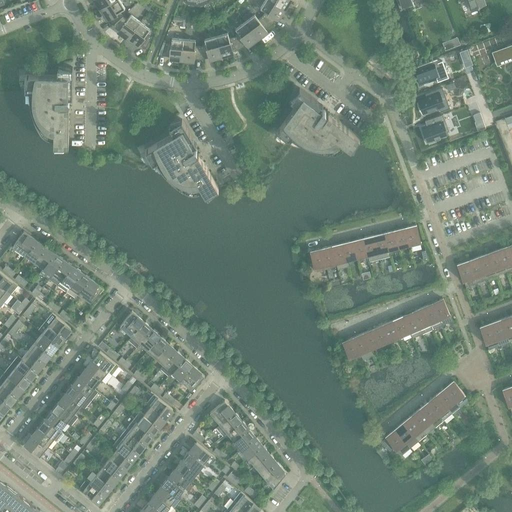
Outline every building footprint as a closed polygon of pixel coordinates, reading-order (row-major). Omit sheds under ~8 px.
[(94,0),(100,9),(115,0),(94,0)] [(107,19),(109,18),(113,25),(123,16),(120,11),(125,8),(120,0),(115,0),(100,9),(107,19)] [(270,0),(265,0),(260,8),(265,11),(263,15),(273,25),(277,18),(279,19),(285,9),(270,0)] [(270,0),(285,9),(290,0),(270,0)] [(399,0),(403,8),(404,8),(403,6),(412,3),(413,7),(414,6),(412,2),(415,1),(416,2),(422,0),(399,0)] [(467,0),(471,10),(486,4),(483,0),(467,0)] [(127,19),(123,16),(113,25),(119,30),(118,32),(128,39),(140,22),(131,14),(127,19)] [(245,21),(258,39),(267,31),(266,30),(273,25),(263,15),(262,16),(258,19),(255,14),(254,15),(245,21)] [(181,22),(180,28),(185,28),(186,18),(181,17),(174,16),(173,21),(181,22)] [(245,21),(235,29),(239,33),(234,37),(240,49),(247,44),(248,46),(258,39),(245,21)] [(147,33),(150,29),(140,22),(128,39),(137,46),(139,44),(146,49),(152,37),(147,33)] [(234,37),(229,38),(228,32),(216,36),(222,56),(233,53),(233,51),(240,49),(234,37)] [(216,36),(204,39),(206,44),(201,46),(202,59),(210,57),(210,60),(222,56),(216,36)] [(170,56),(170,59),(182,60),(184,38),(172,37),(171,43),(165,42),(161,55),(170,56)] [(457,37),(442,43),(445,49),(445,50),(460,44),(457,37)] [(195,45),(196,40),(184,38),(182,60),(194,61),(194,59),(202,59),(201,46),(195,45)] [(511,44),(494,51),(496,57),(498,62),(499,62),(511,56),(511,44)] [(467,49),(460,52),(461,56),(462,56),(464,62),(471,59),(467,49)] [(417,70),(415,71),(419,81),(421,84),(427,82),(436,79),(437,79),(438,81),(440,80),(440,81),(449,78),(442,61),(440,62),(438,63),(437,60),(437,59),(417,66),(418,67),(418,66),(418,67),(419,69),(417,70)] [(44,133),(46,135),(47,135),(50,136),(54,137),(54,141),(69,145),(69,106),(63,106),(63,97),(72,97),(73,67),(58,71),(58,75),(25,74),(25,90),(29,90),(29,92),(29,93),(29,95),(29,96),(30,100),(31,106),(32,110),(33,114),(35,119),(36,120),(36,122),(37,123),(38,125),(39,128),(41,130),(41,131),(42,131),(44,133)] [(328,151),(330,151),(332,151),(333,150),(335,150),(337,150),(339,149),(342,146),(344,143),(348,147),(360,137),(328,113),(325,118),(318,113),(323,105),(300,88),(294,102),(297,104),(277,130),(289,140),(292,136),(293,137),(294,138),(295,139),(296,140),(300,142),(303,143),(307,145),(310,146),(313,147),(317,148),(320,149),(324,150),(326,150),(328,151)] [(436,109),(439,108),(440,110),(441,112),(450,108),(445,93),(444,90),(443,88),(425,94),(426,97),(419,99),(419,100),(424,113),(431,111),(436,109)] [(435,139),(440,138),(448,135),(447,132),(449,131),(449,132),(450,132),(443,114),(425,121),(426,123),(427,126),(423,128),(428,141),(428,142),(435,139)] [(153,163),(157,161),(164,171),(169,177),(175,181),(180,186),(187,189),(195,191),(202,189),(204,192),(219,188),(199,154),(194,157),(189,149),(197,144),(182,119),(171,130),(173,133),(145,150),(153,163)] [(412,246),(421,243),(416,225),(405,227),(411,248),(413,248),(412,246)] [(409,249),(411,248),(405,227),(395,230),(400,249),(408,247),(409,249)] [(391,251),(400,249),(395,230),(384,233),(390,254),(392,253),(391,251)] [(24,231),(13,247),(26,256),(37,240),(24,231)] [(390,256),(390,254),(384,233),(374,235),(380,259),(390,256)] [(370,261),(380,259),(374,235),(364,238),(369,259),(370,261)] [(367,259),(369,259),(364,238),(353,240),(358,259),(366,257),(367,259)] [(34,262),(45,246),(37,240),(26,256),(34,262)] [(349,261),(358,259),(353,240),(343,243),(348,264),(350,264),(349,261)] [(349,267),(348,264),(343,243),(332,246),(337,264),(338,269),(349,267)] [(43,268),(54,253),(45,246),(34,262),(43,268)] [(328,267),(337,264),(332,246),(322,248),(327,269),(329,269),(328,267)] [(507,272),(511,270),(511,254),(509,246),(499,249),(507,272)] [(324,268),(325,270),(327,269),(322,248),(311,251),(315,270),(324,268)] [(497,276),(507,272),(499,249),(489,253),(497,276)] [(43,268),(40,272),(49,279),(52,275),(63,259),(54,253),(43,268)] [(487,280),(497,276),(489,253),(478,257),(487,280)] [(477,283),(487,280),(478,257),(468,260),(477,283)] [(61,281),(72,265),(63,259),(52,275),(49,279),(58,285),(61,281)] [(465,284),(466,287),(477,283),(468,260),(458,264),(465,284)] [(12,277),(16,272),(7,264),(3,269),(12,277)] [(72,265),(61,281),(58,285),(67,291),(70,287),(81,272),(72,265)] [(18,285),(13,281),(0,270),(0,285),(11,294),(18,285)] [(78,293),(89,278),(81,272),(70,287),(67,291),(75,297),(78,293)] [(18,274),(15,279),(20,283),(23,278),(18,274)] [(24,286),(28,282),(23,278),(20,283),(24,286)] [(91,302),(103,288),(89,278),(78,293),(91,302)] [(11,294),(0,285),(0,299),(4,303),(11,294)] [(35,288),(32,292),(37,296),(40,291),(35,288)] [(41,300),(45,295),(40,291),(37,296),(41,300)] [(30,301),(25,297),(21,303),(26,306),(30,301)] [(443,298),(433,303),(442,325),(443,325),(453,321),(451,316),(443,298)] [(51,300),(47,305),(52,309),(56,304),(51,300)] [(36,306),(32,303),(28,308),(32,311),(36,306)] [(432,329),(442,325),(433,303),(423,307),(432,329)] [(57,313),(61,308),(56,304),(52,309),(57,313)] [(422,334),(432,329),(423,307),(413,311),(422,334)] [(73,317),(63,309),(59,314),(69,322),(73,317)] [(132,311),(120,326),(132,336),(145,322),(132,311)] [(413,338),(422,334),(413,311),(403,316),(411,333),(413,338)] [(45,321),(49,325),(64,337),(71,328),(56,316),(52,313),(45,321)] [(12,314),(8,319),(12,323),(16,318),(12,314)] [(511,317),(511,315),(501,319),(509,342),(511,340),(511,317)] [(403,337),(411,333),(403,316),(393,320),(402,340),(403,339),(403,337)] [(501,345),(509,342),(501,319),(491,323),(500,349),(502,348),(501,345)] [(23,323),(18,320),(14,325),(19,328),(23,323)] [(400,341),(402,340),(393,320),(383,324),(391,342),(399,339),(400,341)] [(38,330),(42,333),(57,345),(64,337),(49,325),(45,321),(38,330)] [(140,343),(153,329),(145,322),(132,336),(129,340),(137,347),(140,343)] [(498,346),(499,349),(500,349),(491,323),(480,327),(487,345),(489,349),(498,346)] [(383,345),(391,342),(383,324),(373,328),(382,348),(384,348),(383,345)] [(380,349),(382,348),(373,328),(363,333),(371,351),(371,350),(379,347),(380,349)] [(148,351),(161,336),(153,329),(140,343),(148,351)] [(57,345),(42,333),(35,342),(50,354),(57,345)] [(371,350),(371,351),(363,333),(353,337),(362,357),(363,359),(373,355),(371,350)] [(156,358),(169,344),(161,336),(148,351),(156,358)] [(9,340),(5,337),(1,342),(5,345),(9,340)] [(359,356),(360,358),(362,357),(353,337),(343,342),(351,359),(359,356)] [(50,354),(35,342),(29,350),(44,362),(50,354)] [(164,365),(177,351),(169,344),(156,358),(164,365)] [(120,355),(110,347),(106,352),(116,360),(120,355)] [(44,362),(29,350),(22,358),(37,370),(44,362)] [(119,366),(115,363),(100,351),(93,359),(108,371),(112,375),(119,366)] [(169,376),(172,372),(185,358),(177,351),(164,365),(161,369),(169,376)] [(11,364),(30,379),(37,370),(22,358),(18,355),(11,364)] [(121,357),(118,361),(123,365),(126,361),(121,357)] [(180,379),(193,365),(185,358),(172,372),(180,379)] [(93,359),(86,368),(101,380),(106,384),(112,375),(108,371),(93,359)] [(127,369),(131,364),(126,361),(123,365),(127,369)] [(23,387),(30,379),(11,364),(4,372),(23,387)] [(192,390),(205,376),(193,365),(180,379),(192,390)] [(101,380),(86,368),(79,376),(94,388),(101,380)] [(137,369),(134,374),(138,378),(142,373),(137,369)] [(0,382),(17,396),(23,387),(4,372),(0,377),(0,382)] [(143,382),(147,377),(142,373),(138,378),(143,382)] [(94,388),(79,376),(73,385),(91,400),(98,392),(94,388)] [(133,383),(128,380),(124,385),(129,388),(133,383)] [(469,399),(466,395),(454,380),(445,388),(460,406),(469,399)] [(142,384),(138,381),(131,390),(135,394),(139,389),(137,387),(138,385),(141,386),(142,384)] [(0,396),(10,404),(17,396),(0,382),(0,396)] [(154,383),(150,387),(155,391),(159,387),(154,383)] [(91,400),(73,385),(66,393),(81,405),(85,408),(91,400)] [(121,389),(125,393),(129,388),(124,385),(121,389)] [(510,407),(511,412),(511,411),(511,385),(503,389),(510,407)] [(160,395),(164,391),(159,387),(155,391),(160,395)] [(452,413),(460,406),(445,388),(436,394),(449,409),(452,413)] [(127,395),(132,398),(135,394),(131,390),(127,395)] [(176,400),(166,392),(162,397),(172,404),(176,400)] [(74,414),(81,405),(66,393),(59,402),(74,414)] [(147,403),(151,406),(166,418),(173,409),(158,397),(154,394),(147,403)] [(452,413),(449,409),(436,394),(428,401),(444,420),(452,413)] [(0,410),(3,413),(10,404),(0,396),(0,410)] [(119,400),(115,397),(111,402),(115,405),(119,400)] [(225,400),(221,404),(210,412),(220,424),(235,412),(225,400)] [(435,427),(444,420),(428,401),(420,408),(432,423),(435,427)] [(74,414),(59,402),(52,410),(67,422),(71,425),(78,417),(74,414)] [(126,406),(122,402),(118,407),(122,411),(126,406)] [(166,418),(151,406),(144,414),(142,413),(159,426),(166,418)] [(114,412),(118,415),(122,411),(118,407),(114,412)] [(435,427),(432,423),(420,408),(412,415),(427,434),(435,427)] [(67,422),(52,410),(46,419),(60,431),(67,422)] [(142,413),(140,411),(133,419),(152,435),(159,426),(142,413)] [(242,420),(235,412),(220,424),(220,425),(216,428),(223,436),(227,433),(242,420)] [(106,417),(101,414),(97,419),(102,422),(106,417)] [(419,441),(427,434),(412,415),(403,422),(416,437),(419,441)] [(464,419),(470,426),(473,423),(468,416),(464,419)] [(65,434),(60,431),(46,419),(39,427),(54,439),(58,442),(65,434)] [(93,423),(98,427),(102,422),(97,419),(93,423)] [(113,423),(108,419),(104,424),(109,428),(113,423)] [(146,443),(152,435),(133,419),(127,428),(146,443)] [(249,429),(242,420),(227,433),(234,441),(249,429)] [(419,441),(416,437),(403,422),(395,429),(409,446),(409,445),(410,448),(419,441)] [(100,428),(105,432),(109,428),(104,424),(100,428)] [(54,439),(39,427),(32,436),(47,448),(54,439)] [(139,452),(146,443),(127,428),(120,437),(139,452)] [(256,437),(249,429),(234,441),(241,449),(256,437)] [(409,446),(395,429),(386,436),(387,438),(391,442),(399,451),(402,455),(410,448),(409,445),(409,446)] [(196,430),(192,435),(197,439),(200,434),(196,430)] [(92,434),(88,431),(84,436),(88,439),(92,434)] [(200,434),(197,439),(202,442),(205,438),(200,434)] [(25,444),(40,456),(47,448),(32,436),(25,444)] [(80,440),(84,444),(88,439),(84,436),(80,440)] [(99,440),(94,436),(91,441),(95,444),(99,440)] [(132,460),(139,452),(120,437),(113,445),(117,448),(132,460)] [(263,445),(256,437),(241,449),(248,458),(263,445)] [(387,438),(382,442),(386,446),(391,442),(387,438)] [(87,446),(91,449),(95,444),(91,441),(87,446)] [(204,463),(209,467),(216,457),(212,454),(197,442),(189,451),(204,463)] [(270,454),(263,445),(248,458),(255,466),(270,454)] [(217,447),(213,452),(218,455),(221,451),(217,447)] [(78,451),(74,448),(70,452),(75,456),(78,451)] [(110,457),(125,469),(132,460),(117,448),(110,457)] [(189,451),(183,459),(198,471),(204,463),(189,451)] [(223,459),(226,455),(221,451),(218,455),(223,459)] [(85,457),(81,453),(77,458),(81,461),(85,457)] [(106,454),(100,462),(103,465),(118,477),(125,469),(110,457),(106,454)] [(277,462),(270,454),(255,466),(262,474),(277,462)] [(73,462),(78,466),(81,461),(77,458),(73,462)] [(198,471),(183,459),(176,468),(191,480),(198,471)] [(236,469),(239,465),(234,461),(231,466),(236,469)] [(262,474),(274,488),(286,473),(277,462),(262,474)] [(97,474),(112,486),(118,477),(103,465),(97,474)] [(230,468),(225,465),(221,470),(226,473),(230,468)] [(59,466),(56,470),(61,474),(64,469),(59,466)] [(191,480),(176,468),(169,476),(184,488),(191,480)] [(68,480),(71,475),(66,471),(63,476),(68,480)] [(231,472),(227,477),(232,480),(235,476),(231,472)] [(112,486),(97,474),(90,482),(105,494),(112,486)] [(184,488),(169,476),(162,485),(177,497),(184,488)] [(237,484),(240,480),(235,476),(232,480),(237,484)] [(220,481),(215,477),(211,482),(216,486),(220,481)] [(83,491),(98,503),(105,494),(90,482),(86,479),(79,488),(83,491)] [(208,487),(212,491),(216,486),(211,482),(208,487)] [(227,486),(222,483),(218,488),(223,491),(227,486)] [(40,511),(6,485),(0,492),(0,511),(40,511)] [(177,497),(162,485),(156,493),(171,505),(177,497)] [(254,498),(258,493),(248,485),(244,490),(254,498)] [(214,492),(219,496),(223,491),(218,488),(214,492)] [(248,511),(255,511),(260,506),(245,495),(241,492),(234,500),(248,511)] [(165,511),(171,505),(156,493),(149,502),(162,511),(165,511)] [(206,498),(202,494),(198,499),(202,503),(206,498)] [(194,504),(199,507),(202,503),(198,499),(194,504)] [(213,503),(209,500),(205,505),(209,508),(213,503)] [(248,511),(234,500),(227,509),(231,511),(248,511)] [(162,511),(149,502),(142,510),(144,511),(162,511)]
